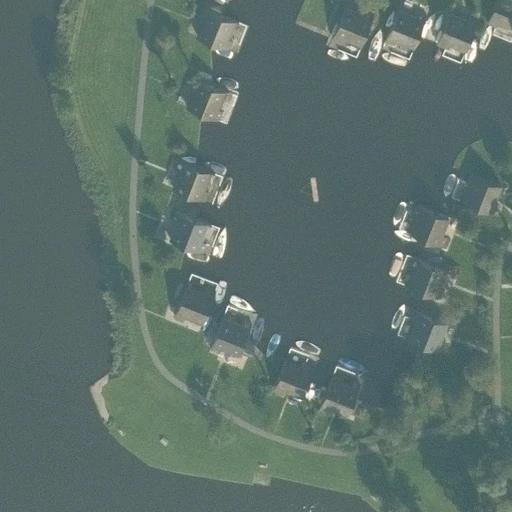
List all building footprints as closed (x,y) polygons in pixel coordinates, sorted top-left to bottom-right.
[(495,27),(496,24),(511,30),(511,0),(496,0),(487,23),(495,27)] [(341,42),(343,39),(361,47),(375,15),(364,11),(362,15),(345,8),(332,39),(341,42)] [(231,42),(228,40),(236,22),(204,9),(200,18),(204,20),(197,38),(227,50),(231,42)] [(397,11),(385,41),(393,44),(395,41),(413,49),(426,17),(417,13),(415,18),(397,11)] [(449,14),(437,44),(445,48),(446,45),(465,52),(478,20),(469,17),(467,21),(449,14)] [(187,108),(218,120),(221,111),(218,110),(225,92),(193,80),(190,89),(194,91),(187,108)] [(173,189),(204,201),(207,192),(205,191),(212,173),(179,160),(176,170),(180,171),(173,189)] [(500,186),(470,174),(466,183),(469,184),(462,202),(494,215),(498,205),(493,204),(500,186)] [(414,215),(417,216),(410,234),(442,247),(445,238),(441,236),(448,218),(418,206),(414,215)] [(170,241),(201,253),(204,243),(202,242),(209,224),(176,212),(173,221),(177,223),(170,241)] [(411,267),(414,269),(407,286),(439,299),(443,290),(438,288),(445,270),(414,258),(411,267)] [(202,324),(215,293),(206,289),(205,291),(187,284),(174,317),(183,321),(185,317),(202,324)] [(446,323),(416,311),(412,321),(415,322),(408,340),(440,352),(444,343),(439,341),(446,323)] [(242,321),(241,323),(223,316),(210,349),(219,353),(221,348),(239,355),(251,325),(242,321)] [(302,398),(314,367),(305,363),(304,366),(286,359),(273,391),(282,395),(284,391),(302,398)] [(348,416),(360,385),(351,382),(350,384),(332,377),(319,410),(328,413),(330,409),(348,416)]
